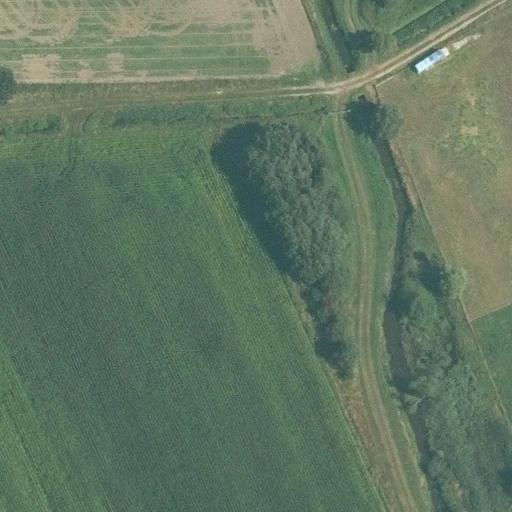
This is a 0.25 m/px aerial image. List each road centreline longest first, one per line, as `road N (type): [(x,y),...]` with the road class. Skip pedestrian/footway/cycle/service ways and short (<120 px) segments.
road 1 (track): [(339,86),(264,98),(0,113)]
road 2 (track): [(490,0),(379,63)]
